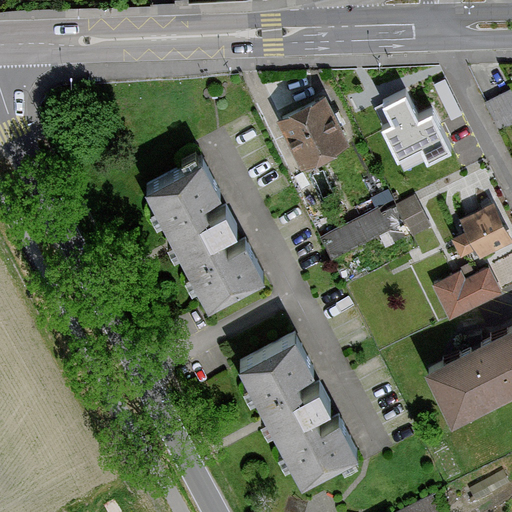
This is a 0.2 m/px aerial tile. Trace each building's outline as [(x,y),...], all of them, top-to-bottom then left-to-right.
[(511,87),(500,94),(487,100),(501,128),(511,122),(511,87)] [(323,91),(276,115),(301,163),(347,139),(323,91)] [(378,103),(400,152),(422,142),(427,155),(449,146),(433,108),(416,115),(406,91),(378,103)] [(201,153),(147,181),(208,300),(264,271),(246,236),(226,246),(219,232),(236,224),(225,202),(209,211),(202,197),(219,188),(201,153)] [(396,201),(405,219),(411,232),(430,223),(414,192),(396,201)] [(459,214),(478,254),(511,237),(493,198),(459,214)] [(378,204),(321,233),(332,255),(405,219),(396,201),(395,200),(380,207),(378,204)] [(449,315),(501,289),(488,263),(463,275),(459,267),(432,280),(449,315)] [(511,320),(425,364),(452,417),(511,387),(511,320)] [(294,330),(240,358),(301,476),(357,447),(338,412),(321,421),(314,408),(330,400),(319,380),(302,388),(295,374),(313,365),(294,330)]
